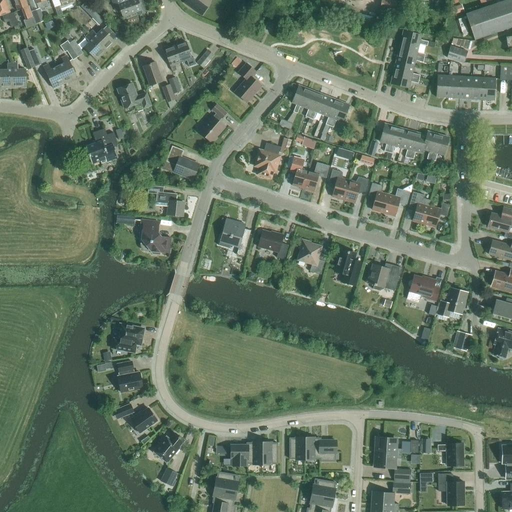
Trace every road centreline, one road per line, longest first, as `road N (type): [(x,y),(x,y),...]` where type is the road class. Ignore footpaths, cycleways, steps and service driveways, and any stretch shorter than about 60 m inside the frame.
road 1 (residential): [(362,415),(242,428),(184,415),(169,403),(159,371),(177,295)]
road 2 (residential): [(469,254),(454,260),(350,232),(210,180)]
road 3 (residential): [(0,108),(69,118),(168,17)]
road 4 (residential): [(479,511),(477,430),(362,415)]
road 5 (residential): [(463,119),(394,105),(288,63)]
road 6 (residential): [(210,180),(288,63)]
road 7 (residential): [(469,254),(463,119)]
road 8 (residential): [(288,63),(168,17)]
